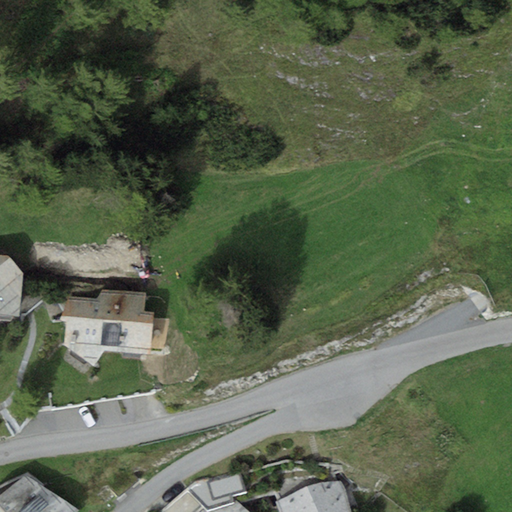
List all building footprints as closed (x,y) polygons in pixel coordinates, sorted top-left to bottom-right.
[(0,253),(0,313),(20,316),(24,273),(8,254),(0,253)] [(97,297),(69,296),(60,320),(67,321),(65,347),(151,354),(154,312),(144,311),(146,293),(101,289),(97,297)] [(140,479),(129,466),(107,484),(118,497),(140,479)] [(79,511),(26,474),(0,497),(0,511),(79,511)] [(306,486),(277,502),(279,511),(353,511),(341,479),(323,481),(306,486)] [(208,511),(204,507),(198,511),(248,511),(237,502),(208,511)]
